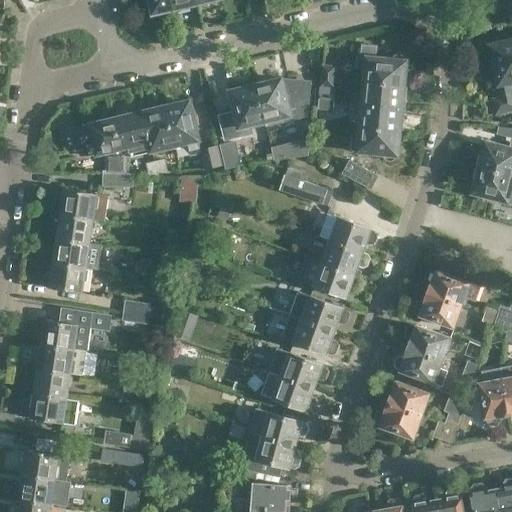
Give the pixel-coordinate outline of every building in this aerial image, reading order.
[(176,8),(174,0),(150,0),(153,10),(157,13),(176,8)] [(174,0),(176,8),(198,3),(197,0),(174,0)] [(511,88),(510,81),(511,80),(511,40),(497,45),(493,50),(500,79),(497,80),(501,99),(494,101),(497,114),(511,110),(511,88)] [(368,69),(367,80),(405,84),(407,62),(407,61),(407,59),(406,58),(404,56),(403,55),(402,55),(400,54),(398,55),(397,55),(395,56),(394,57),(393,59),(393,61),(377,59),(378,47),(363,45),(362,58),(359,58),(358,69),(368,69)] [(322,85),(334,86),(336,66),(324,65),(322,85)] [(257,86),(266,121),(281,117),(282,122),(309,115),(312,82),(282,80),(257,86)] [(360,93),(359,104),(402,109),(405,84),(367,80),(365,93),(360,93)] [(334,94),(334,86),(322,85),(321,92),(334,94)] [(240,127),(266,121),(257,86),(231,92),(240,127)] [(320,99),(319,110),(334,111),(335,101),(320,99)] [(166,108),(176,146),(189,143),(191,154),(202,152),(190,102),(166,108)] [(402,109),(359,104),(358,115),(363,116),(362,127),(400,131),(402,109)] [(154,151),(166,148),(176,146),(166,108),(145,113),(153,149),(154,151)] [(128,155),(153,149),(145,113),(114,120),(119,138),(124,137),(128,155)] [(107,171),(129,171),(128,155),(124,137),(119,138),(114,120),(93,126),(93,127),(77,130),(75,134),(78,144),(82,147),(87,145),(89,156),(105,152),(107,160),(107,171)] [(240,127),(232,129),(234,138),(242,136),(240,127)] [(398,155),(400,131),(362,127),(361,140),(354,139),(352,151),(398,155)] [(511,137),(511,128),(499,127),(497,134),(511,137)] [(511,148),(488,142),(482,167),(511,175),(511,148)] [(239,156),(236,143),(222,146),(227,170),(236,168),(239,156)] [(222,167),(218,147),(205,150),(210,170),(222,167)] [(159,171),(157,160),(156,160),(156,158),(147,160),(149,170),(159,171)] [(157,160),(159,171),(169,172),(166,158),(157,160)] [(343,174),(372,190),(379,176),(350,161),(343,174)] [(511,191),(509,191),(511,179),(511,175),(482,167),(476,192),(511,200),(511,196),(511,191)] [(129,171),(107,171),(104,171),(104,187),(135,187),(135,174),(129,174),(129,171)] [(325,206),(330,190),(287,176),(281,191),(325,206)] [(106,220),(110,195),(66,189),(62,214),(94,219),(106,220)] [(228,220),(232,207),(219,203),(214,216),(228,220)] [(58,238),(90,243),(94,219),(62,214),(58,238)] [(338,216),(330,240),(364,252),(367,243),(372,244),(376,242),(378,235),(376,232),(372,230),(372,229),(338,216)] [(177,233),(176,246),(186,247),(188,234),(177,233)] [(86,267),(90,243),(58,238),(54,263),(86,267)] [(364,252),(330,240),(322,262),(356,274),(359,265),(364,267),(368,265),(370,258),(368,254),(364,253),(364,252)] [(132,249),(130,259),(144,261),(146,251),(132,249)] [(194,276),(199,263),(186,258),(181,270),(194,276)] [(356,274),(322,262),(311,258),(303,281),(348,297),(351,288),(356,289),(360,287),(362,280),(360,277),(356,275),(356,274)] [(433,284),(429,293),(463,305),(466,297),(476,301),(481,286),(455,277),(458,270),(456,266),(446,262),(442,264),(440,271),(438,270),(437,272),(433,270),(429,272),(426,279),(428,283),(433,284)] [(86,267),(54,263),(51,288),(82,293),(86,267)] [(281,269),(278,277),(294,283),(297,275),(281,269)] [(198,278),(187,274),(183,284),(194,289),(198,278)] [(291,315),(335,331),(339,322),(343,323),(347,322),(349,315),(348,311),(343,309),(344,308),(300,292),(291,315)] [(463,305),(429,293),(426,302),(422,301),(418,303),(415,309),(417,313),(421,315),(455,328),(463,305)] [(151,305),(125,301),(122,320),(148,324),(151,305)] [(496,324),(511,329),(511,309),(503,306),(501,309),(488,304),(485,312),(498,317),(496,324)] [(42,344),(85,351),(86,351),(90,328),(107,331),(110,315),(59,307),(57,321),(46,319),(42,344)] [(482,319),(496,324),(498,317),(485,312),(482,319)] [(332,340),(335,331),(291,315),(283,337),(327,354),(327,353),(332,354),(336,353),(338,346),(336,342),(332,340)] [(412,340),(409,348),(443,360),(452,338),(418,325),(417,327),(413,325),(409,327),(407,334),(408,338),(412,340)] [(81,375),(83,361),(85,351),(42,344),(38,369),(71,374),(81,375)] [(269,371),(315,387),(318,377),(322,379),(326,377),(329,370),(327,367),(323,365),(323,364),(289,351),(289,352),(278,348),(269,371)] [(443,360),(409,348),(406,358),(402,356),(397,358),(395,365),(397,368),(401,370),(401,371),(435,384),(435,382),(445,386),(451,370),(441,367),(443,360)] [(190,375),(195,358),(176,352),(171,369),(190,375)] [(481,365),(481,364),(470,360),(467,369),(478,373),(481,365)] [(511,363),(501,365),(509,413),(511,412),(511,363)] [(509,413),(501,365),(480,369),(482,380),(478,381),(485,417),(487,417),(488,421),(491,424),(498,423),(501,419),(500,415),(509,413)] [(67,399),(69,383),(71,374),(38,369),(35,394),(67,399)] [(311,396),(315,387),(269,371),(261,393),(306,410),(307,408),(311,410),(315,408),(318,401),(316,397),(311,396)] [(125,382),(139,384),(140,375),(126,373),(125,382)] [(389,404),(423,416),(431,393),(398,381),(397,382),(393,381),(389,383),(386,390),(388,393),(392,395),(389,404)] [(137,393),(139,384),(125,382),(124,391),(137,393)] [(186,392),(170,388),(167,400),(188,406),(190,399),(186,392)] [(462,415),(469,399),(452,393),(446,409),(451,411),(449,419),(460,423),(462,415)] [(63,423),(67,399),(35,394),(31,419),(63,423)] [(423,416),(389,404),(386,413),(381,411),(378,413),(375,420),(377,424),(381,425),(381,426),(383,427),(381,432),(382,436),(390,439),(394,437),(396,432),(414,439),(423,416)] [(251,432),(298,444),(300,435),(304,436),(308,434),(310,427),(308,423),(303,422),(304,421),(257,409),(251,432)] [(470,418),(462,415),(459,426),(458,427),(466,430),(470,418)] [(441,420),(435,437),(453,443),(460,423),(448,419),(447,422),(441,420)] [(246,429),(232,426),(229,438),(243,441),(246,429)] [(104,442),(129,446),(131,434),(106,430),(104,442)] [(295,454),(298,444),(251,432),(244,461),(241,460),(240,468),(274,475),(277,464),(292,467),(296,468),(300,466),(302,459),(300,455),(295,454)] [(126,464),(128,451),(103,447),(101,460),(126,464)] [(22,475),(54,480),(64,481),(68,457),(58,455),(26,450),(22,475)] [(243,508),(252,508),(252,498),(241,497),(243,477),(256,478),(256,484),(279,485),(280,477),(274,475),(240,468),(235,467),(231,507),(243,508)] [(25,501),(51,504),(54,480),(22,475),(19,500),(25,501)] [(496,488),(500,511),(511,511),(511,477),(506,479),(504,482),(505,487),(496,488)] [(256,484),(253,483),(252,498),(252,508),(289,511),(290,500),(297,500),(298,489),(291,488),(291,486),(279,485),(256,484)] [(474,504),(469,505),(470,511),(500,511),(496,488),(486,490),(486,486),(482,483),(475,485),(472,488),(473,493),(472,493),(474,504)] [(437,499),(439,511),(470,511),(469,505),(464,506),(461,490),(457,487),(449,489),(446,493),(447,497),(437,499)] [(439,511),(437,499),(428,501),(427,497),(423,494),(415,495),(412,499),(414,511),(439,511)] [(380,510),(379,511),(404,511),(403,501),(399,498),(391,500),(388,504),(389,508),(380,510)] [(49,511),(51,504),(25,501),(19,500),(16,511),(49,511)] [(94,509),(107,511),(108,502),(95,500),(94,509)]
